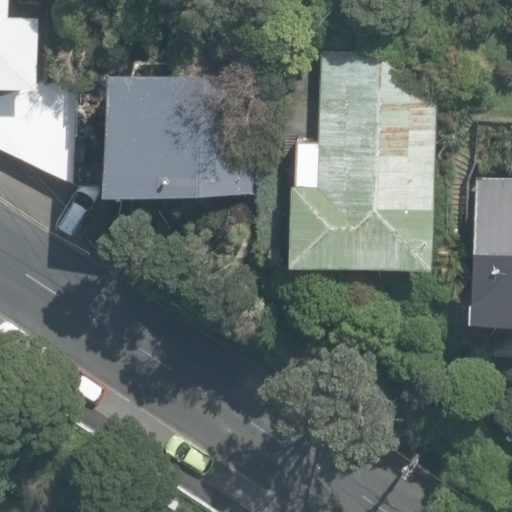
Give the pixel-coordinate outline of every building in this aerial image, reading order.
[(0,0),(0,78),(38,80),(41,10),(11,9),(11,0),(0,0)] [(78,71),(74,183),(175,187),(174,198),(214,200),(215,188),(252,189),(257,72),(246,71),(247,48),(180,45),(179,68),(135,66),(136,51),(79,49),(78,71)] [(297,135),(293,257),(433,262),(439,51),(323,47),(320,136),(297,135)] [(0,145),(74,183),(78,71),(0,98),(0,145)] [(473,316),(511,317),(511,173),(478,173),(473,316)]
